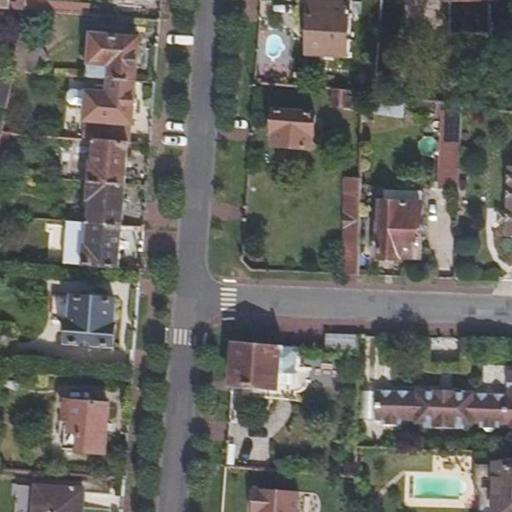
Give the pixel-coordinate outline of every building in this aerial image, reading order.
[(0,0),(0,8),(25,10),(26,0),(0,0)] [(26,0),(25,10),(39,11),(42,12),(43,0),(26,0)] [(351,0),(311,0),(310,53),(349,55),(351,0)] [(495,0),(450,0),(451,1),(454,2),(454,35),(493,35),(493,1),(496,1),(495,0)] [(39,11),(25,10),(15,72),(29,73),(39,11)] [(116,65),(116,80),(136,82),(141,38),(94,34),(92,63),(116,65)] [(97,141),(129,144),(132,144),(136,82),(116,80),(114,95),(89,93),(86,140),(97,141)] [(479,107),(506,111),(509,83),(482,80),(479,107)] [(12,86),(0,83),(0,105),(8,108),(12,86)] [(352,92),(335,92),(335,108),(352,108),(352,92)] [(316,115),(277,112),(275,132),(278,132),(278,146),(314,148),(316,115)] [(92,162),(90,182),(126,184),(129,144),(97,141),(96,162),(92,162)] [(361,275),(364,178),(347,177),(344,274),(361,275)] [(93,201),(91,223),(123,225),(126,184),(90,182),(88,200),(93,201)] [(423,202),(383,202),(381,258),(422,256),(423,202)] [(122,241),(144,243),(145,227),(123,225),(91,223),(89,245),(84,246),(83,265),(120,268),(122,241)] [(118,299),(74,297),(71,343),(115,346),(118,299)] [(360,334),(327,333),(327,349),(359,351),(360,334)] [(280,346),(235,343),(232,385),(278,389),(278,385),(280,346)] [(297,347),(280,346),(278,385),(294,386),(297,347)] [(419,391),(379,390),(377,418),(382,418),(382,422),(402,423),(402,419),(416,419),(416,421),(426,422),(426,427),(465,428),(465,424),(472,422),(483,422),(483,427),(503,428),(503,423),(509,423),(510,395),(419,389),(419,391)] [(111,405),(74,402),(72,432),(71,450),(107,453),(111,405)] [(484,485),(485,465),(471,465),(470,484),(484,485)] [(511,511),(511,465),(485,465),(484,485),(482,511),(511,511)] [(38,485),(35,511),(82,511),(84,489),(38,485)]
